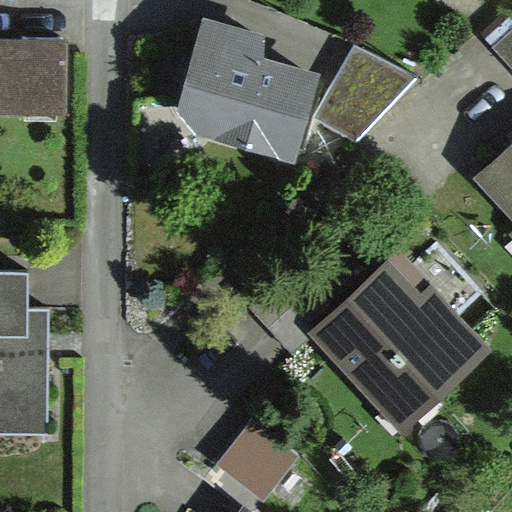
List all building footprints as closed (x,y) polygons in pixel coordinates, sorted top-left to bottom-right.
[(253,36),(205,25),(181,129),(291,155),(308,79),(246,65),(253,36)] [(511,33),(496,48),(511,67),(511,33)] [(55,40),(0,41),(0,124),(57,123),(55,40)] [(353,52),(312,116),(352,141),(405,82),(353,52)] [(511,147),(475,181),(511,222),(511,147)] [(22,273),(0,273),(0,434),(41,435),(42,310),(22,310),(22,273)] [(461,358),(381,276),(311,344),(392,425),(461,358)] [(260,417),(224,462),(270,500),(307,455),(260,417)]
